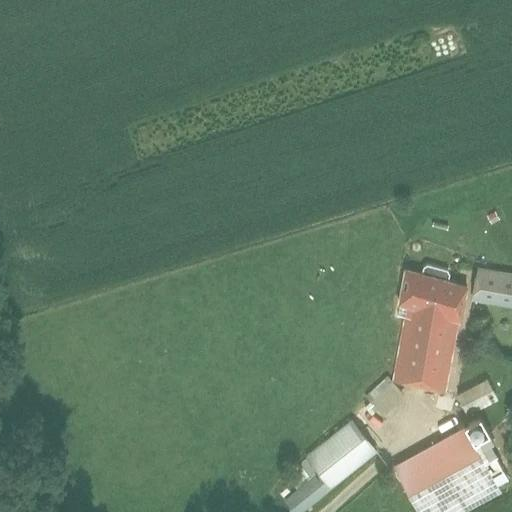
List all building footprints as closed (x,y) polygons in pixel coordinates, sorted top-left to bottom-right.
[(444,389),(457,318),(460,319),(467,284),(449,279),(450,274),(448,269),(427,263),(423,266),(421,272),(405,268),(398,303),(407,305),(394,377),(444,389)] [(511,273),(478,268),(473,298),(511,306),(511,273)] [(464,414),(476,419),(481,405),(469,400),(464,414)] [(333,485),(376,449),(351,420),(308,456),(320,470),(285,499),(294,511),(299,511),(316,500),(333,485)] [(460,511),(500,490),(465,425),(393,464),(420,511),(460,511)]
